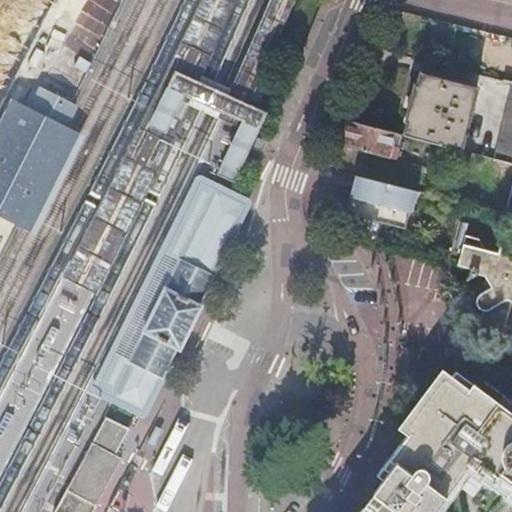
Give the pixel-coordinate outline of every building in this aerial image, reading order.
[(183,77),(193,82),(229,0),(197,0),(164,67),(109,177),(59,277),(92,293),(149,177),(185,97),(175,93),(158,132),(151,128),(144,125),(169,71),(183,77)] [(269,0),(264,16),(231,89),(246,96),(288,0),(269,0)] [(440,22),(397,12),(390,44),(432,54),(440,22)] [(453,46),(447,68),(486,78),(491,55),(453,46)] [(486,78),(511,85),(511,63),(508,63),(505,58),(492,54),(491,55),(486,78)] [(161,87),(144,125),(151,128),(158,132),(175,93),(185,97),(236,120),(213,172),(222,176),(231,180),(254,129),(262,113),(193,82),(183,77),(169,71),(161,87)] [(238,184),(253,191),(274,146),(305,80),(290,73),(238,184)] [(403,137),(459,152),(476,89),(419,74),(416,87),(413,86),(403,123),(406,124),(403,137)] [(511,87),(494,161),(511,166),(511,87)] [(21,109),(0,150),(0,214),(19,224),(66,132),(64,131),(76,109),(40,91),(28,113),(21,109)] [(349,125),(343,147),(395,161),(398,149),(393,147),(396,135),(350,123),(349,125)] [(488,186),(482,210),(506,216),(511,191),(511,166),(494,161),(470,155),(464,179),(488,186)] [(242,202),(244,198),(217,185),(197,175),(86,391),(94,395),(110,403),(122,379),(125,373),(130,363),(128,362),(175,269),(180,260),(211,276),(247,204),(242,202)] [(355,178),(349,202),(407,217),(408,215),(411,216),(417,194),(355,178)] [(407,217),(349,202),(346,216),(403,231),(407,217)] [(511,250),(502,248),(499,256),(487,253),(480,242),(467,238),(459,268),(475,273),(475,276),(471,275),(472,281),(479,277),(485,279),(492,291),(480,298),(479,300),(478,302),(477,305),(477,308),(479,310),(481,312),(483,313),(485,313),(488,313),(490,313),(507,302),(511,303),(506,327),(511,328),(511,250)] [(122,379),(110,403),(102,417),(105,418),(94,439),(56,511),(94,511),(121,460),(115,457),(118,451),(138,411),(143,413),(143,412),(154,391),(161,378),(163,379),(177,351),(179,352),(192,326),(201,308),(199,307),(213,277),(211,276),(180,260),(175,269),(128,362),(130,363),(125,373),(138,379),(135,385),(122,379)] [(435,511),(465,473),(468,468),(476,473),(480,466),(496,478),(494,480),(508,491),(510,489),(511,490),(511,415),(456,373),(450,381),(437,398),(429,392),(421,403),(422,403),(401,431),(409,436),(399,450),(377,479),(382,482),(359,511),(435,511)]
